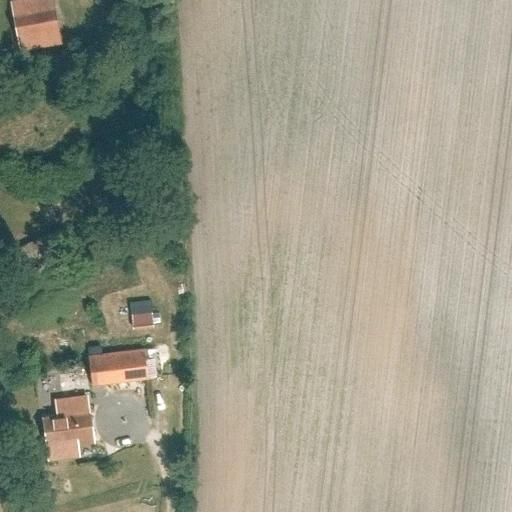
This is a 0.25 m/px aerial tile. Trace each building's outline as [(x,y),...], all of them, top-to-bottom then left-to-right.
[(33,0),(7,4),(14,50),(55,44),(48,0),(33,0)] [(0,54),(0,78),(11,77),(8,53),(0,54)] [(128,313),(129,326),(150,324),(149,311),(128,313)] [(84,358),(89,390),(144,382),(139,349),(84,358)] [(36,418),(40,452),(43,452),(44,464),(76,461),(74,447),(91,445),(87,412),(36,418)]
